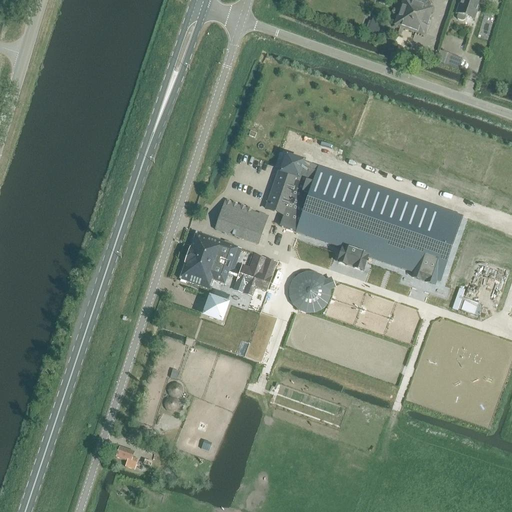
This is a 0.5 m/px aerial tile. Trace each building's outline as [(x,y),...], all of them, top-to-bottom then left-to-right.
[(402,0),(394,26),(424,36),(433,8),(430,7),(432,1),(429,0),(402,0)] [(457,18),(457,20),(459,21),(461,22),(463,22),(465,21),(466,17),(474,20),(480,0),(460,0),(456,13),(458,14),(457,18)] [(364,34),(369,36),(370,33),(375,35),(380,23),(372,20),(371,22),(369,21),(364,34)] [(437,61),(458,69),(462,59),(440,51),(437,61)] [(265,210),(285,217),(298,179),(277,172),(265,210)] [(285,217),(278,238),(438,292),(460,228),(300,174),(298,179),(285,217)] [(215,231),(256,246),(267,217),(226,202),(215,231)] [(180,280),(210,291),(213,282),(225,286),(239,249),(228,244),(227,244),(196,234),(180,280)] [(238,279),(234,291),(241,293),(241,294),(251,297),(254,289),(265,292),(270,276),(251,270),(250,273),(242,270),(238,279)] [(290,290),(290,291),(290,297),(290,298),(292,302),(293,305),(293,306),(294,305),(297,308),(298,310),(298,311),(299,311),(306,313),(305,314),(306,314),(306,313),(313,313),(313,314),(314,314),(314,313),(321,310),(321,311),(322,310),(321,310),(326,305),(327,305),(327,304),(329,298),(330,298),(330,297),(329,297),(329,290),(333,288),(334,289),(334,288),(334,287),(331,281),(331,280),(330,280),(326,282),(321,277),(320,276),(320,277),(314,274),(313,274),(308,274),(306,274),(305,274),(299,277),(298,277),(298,278),(293,283),(293,282),(292,283),(293,283),(290,290)] [(208,308),(205,316),(221,321),(227,305),(210,299),(208,308)] [(241,341),(236,355),(261,363),(277,320),(261,314),(257,324),(255,324),(254,327),(256,327),(254,332),(252,331),(251,334),(253,335),(252,340),(250,339),(249,342),(251,342),(250,344),(241,341)] [(170,390),(170,391),(170,392),(170,393),(171,394),(171,395),(172,395),(173,396),(174,397),(173,400),(175,400),(176,397),(177,397),(178,396),(179,396),(179,395),(180,394),(180,393),(181,392),(181,391),(181,390),(180,389),(180,388),(179,387),(178,387),(178,386),(177,386),(176,386),(175,386),(174,386),(173,387),(172,387),(171,388),(171,389),(170,389),(170,390)] [(167,404),(167,405),(167,406),(167,407),(168,408),(169,408),(169,409),(170,409),(171,409),(172,410),(173,410),(173,409),(174,409),(175,408),(176,407),(176,406),(177,406),(177,405),(177,404),(177,403),(176,402),(175,401),(175,400),(173,400),(172,400),(171,400),(170,400),(169,401),(168,401),(168,402),(167,403),(167,404)] [(134,458),(135,453),(120,448),(116,459),(127,463),(125,468),(135,471),(138,460),(134,458)]
